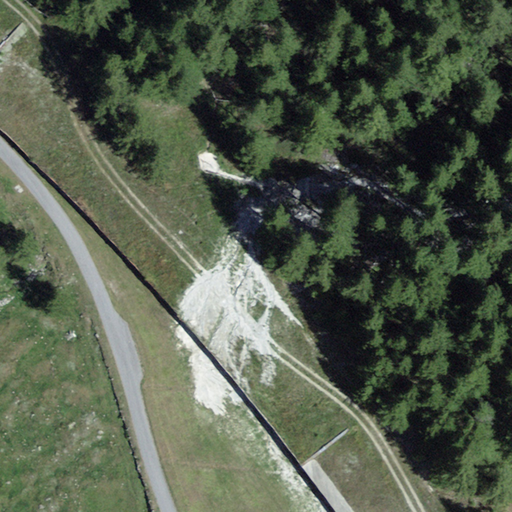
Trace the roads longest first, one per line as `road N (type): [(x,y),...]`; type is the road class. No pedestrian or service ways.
road 1 (primary): [(0,71),(170,239),(279,363),(387,511)]
road 2 (residential): [(168,511),(91,278),(55,213),(0,147)]
